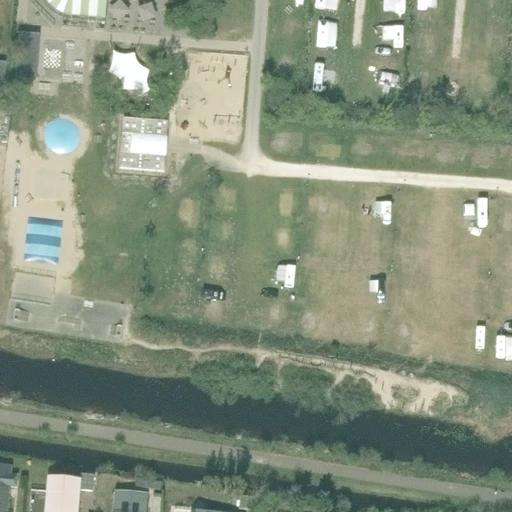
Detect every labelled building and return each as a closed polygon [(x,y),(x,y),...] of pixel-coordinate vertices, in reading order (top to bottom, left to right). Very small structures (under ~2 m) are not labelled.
[(44,0),(47,4),(51,8),(55,12),(60,14),(65,16),(70,17),(95,19),(96,3),(105,4),(105,0),(44,0)] [(166,175),(169,127),(124,124),(121,172),(166,175)] [(10,476),(10,467),(0,466),(0,511),(6,511),(9,488),(16,489),(17,477),(10,476)] [(81,475),(79,491),(91,493),(93,476),(81,475)] [(76,511),(79,481),(47,479),(43,511),(76,511)] [(164,485),(139,481),(138,489),(163,493),(164,485)] [(145,511),(146,495),(143,495),(114,492),(112,511),(113,511),(145,511)] [(239,498),(238,510),(250,511),(251,499),(239,498)]
